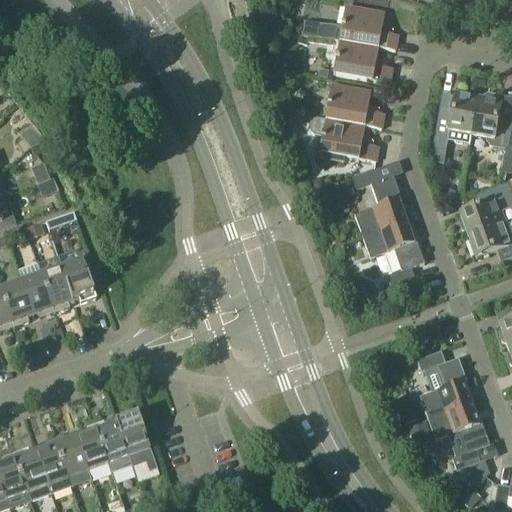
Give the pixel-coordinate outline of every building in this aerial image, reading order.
[(384,18),(345,11),(338,46),(378,53),(394,55),(397,40),(381,37),(384,18)] [(375,70),(378,53),(338,46),(333,79),(389,88),(391,73),(375,70)] [(318,74),(317,81),(327,82),(328,75),(318,74)] [(370,97),(331,90),(325,124),(364,131),(381,134),(383,119),(367,116),(370,97)] [(432,152),(445,155),(447,144),(469,148),(470,140),(477,101),(454,97),(451,114),(439,112),(432,152)] [(505,153),(510,125),(511,120),(499,118),(501,105),(498,104),(494,100),(487,98),(482,101),(477,101),(470,140),(485,143),(485,145),(489,150),(491,151),(505,153)] [(361,149),(364,131),(325,124),(324,126),(316,125),(315,126),(315,128),(314,129),(313,131),(313,132),(313,134),(313,136),(313,137),(313,139),(314,141),(321,142),(318,162),(343,166),(344,162),(375,167),(377,152),(361,149)] [(20,139),(23,143),(31,154),(44,144),(33,130),(20,139)] [(24,159),(31,154),(23,143),(16,149),(24,159)] [(36,190),(50,184),(42,167),(28,173),(36,190)] [(401,204),(393,182),(379,186),(375,175),(351,183),(355,195),(370,190),(378,211),(354,220),(362,242),(406,227),(398,205),(401,204)] [(313,195),(323,192),(321,188),(319,188),(314,186),(314,184),(310,185),(313,195)] [(505,228),(501,216),(511,212),(511,202),(507,188),(480,198),(484,210),(459,219),(460,222),(458,227),(461,234),(465,237),(467,241),(505,228)] [(440,195),(439,196),(443,209),(445,209),(457,205),(454,197),(445,193),(440,195)] [(6,202),(0,203),(0,235),(15,230),(6,202)] [(72,217),(45,227),(49,236),(75,227),(72,217)] [(511,225),(505,228),(467,241),(475,263),(500,254),(504,266),(511,263),(511,225)] [(424,269),(416,246),(413,247),(406,227),(362,242),(370,264),(393,255),(401,276),(386,282),(391,294),(415,285),(411,273),(424,269)] [(42,239),(39,229),(26,234),(30,243),(42,239)] [(16,248),(27,244),(24,235),(12,239),(16,248)] [(0,253),(8,251),(5,242),(0,243),(0,253)] [(96,303),(83,265),(61,273),(73,306),(79,304),(80,309),(96,303)] [(41,280),(55,318),(70,312),(68,308),(73,306),(61,273),(41,280)] [(21,287),(33,321),(38,319),(40,323),(55,318),(41,280),(21,287)] [(0,294),(14,332),(29,327),(27,322),(33,321),(21,287),(0,294)] [(0,337),(14,332),(0,294),(0,337)] [(511,325),(499,330),(500,333),(498,338),(500,346),(505,348),(507,353),(511,351),(511,325)] [(416,365),(421,377),(424,376),(431,397),(419,402),(427,424),(471,408),(463,387),(466,386),(458,364),(445,368),(440,357),(424,363),(416,365)] [(480,467),(476,455),(489,451),(481,428),(478,429),(471,408),(427,424),(435,446),(458,437),(466,458),(451,464),(456,476),(480,467)] [(397,420),(401,431),(414,425),(410,415),(397,420)] [(121,421),(122,426),(117,428),(129,461),(132,471),(146,466),(149,475),(157,473),(137,416),(121,421)] [(117,428),(111,430),(110,425),(95,430),(108,469),(112,478),(132,471),(129,461),(117,428)] [(431,442),(425,426),(407,433),(413,448),(431,442)] [(76,442),(88,476),(108,469),(95,430),(80,436),(81,440),(76,442)] [(91,485),(88,476),(76,442),(71,444),(69,440),(54,445),(71,492),(91,485)] [(47,490),(50,500),(71,492),(54,445),(39,450),(41,455),(35,457),(47,490)] [(47,490),(35,457),(29,459),(28,454),(13,460),(26,498),(30,507),(50,500),(47,490)] [(16,511),(30,507),(26,498),(13,460),(0,464),(0,488),(6,505),(8,511),(16,511)] [(487,472),(470,478),(475,492),(489,478),(487,472)] [(511,511),(511,478),(511,479),(509,493),(497,490),(492,511),(511,511)] [(0,511),(8,511),(6,505),(0,488),(0,511)]
